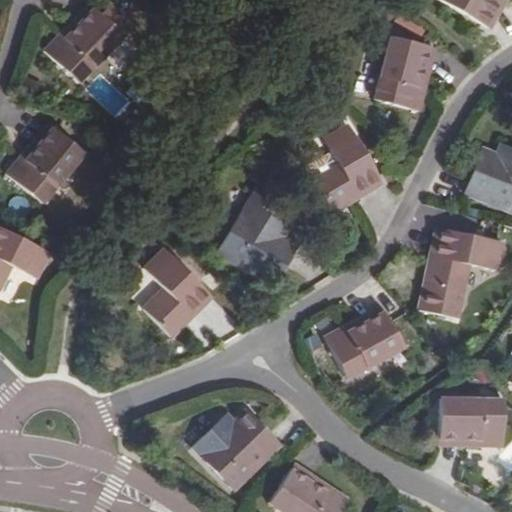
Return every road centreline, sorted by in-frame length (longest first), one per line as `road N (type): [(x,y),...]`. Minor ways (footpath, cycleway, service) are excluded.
road 1 (residential): [(251,346),(365,269),(400,225),(446,126),(511,55)]
road 2 (residential): [(251,346),(357,452),(462,511)]
road 3 (residential): [(86,413),(197,376),(251,346)]
